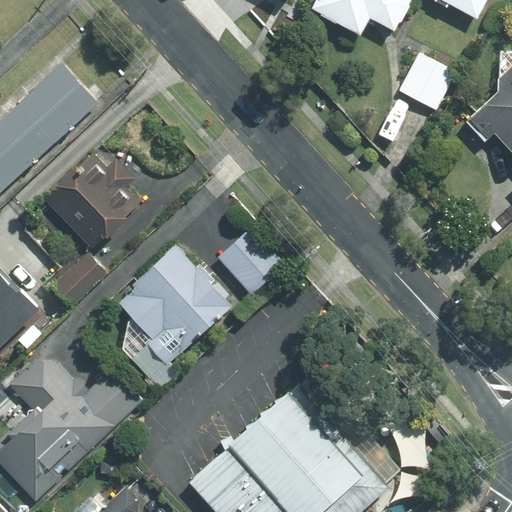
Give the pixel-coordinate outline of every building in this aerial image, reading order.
[(320,0),(317,6),(365,31),(374,13),(395,24),(406,0),(449,0),(480,16),(488,0),(320,0)] [(457,69),(420,50),(401,88),(439,106),(457,69)] [(0,195),(103,102),(65,60),(0,119),(0,195)] [(511,65),(503,73),(502,86),(477,108),(511,143),(511,65)] [(165,218),(99,152),(49,200),(94,246),(57,282),(78,303),(165,218)] [(256,223),(221,253),(254,291),(289,261),(256,223)] [(244,307),(180,241),(129,290),(142,304),(127,354),(160,388),(244,307)] [(0,344),(40,309),(0,265),(0,344)] [(3,449),(40,489),(140,399),(111,367),(88,388),(62,360),(41,358),(15,382),(43,413),(3,449)] [(310,380),(194,478),(224,511),(362,511),(397,483),(310,380)] [(146,497),(133,481),(97,511),(141,511),(144,510),(146,497)] [(21,511),(0,488),(0,511),(21,511)]
